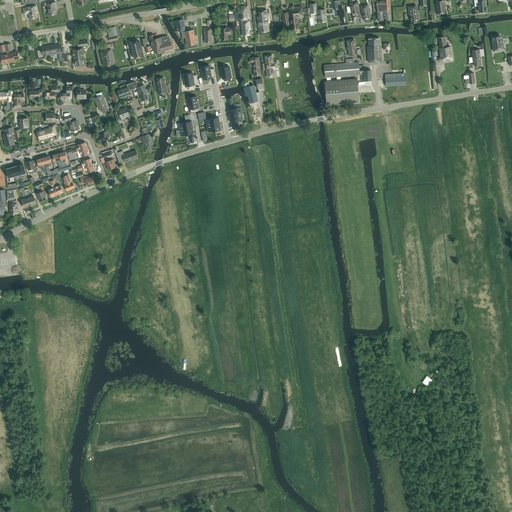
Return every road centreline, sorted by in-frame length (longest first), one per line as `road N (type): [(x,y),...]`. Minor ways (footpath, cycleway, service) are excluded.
road 1 (tertiary): [(232,140),(511,87)]
road 2 (residential): [(225,0),(72,26)]
road 3 (tertiary): [(0,239),(108,184)]
